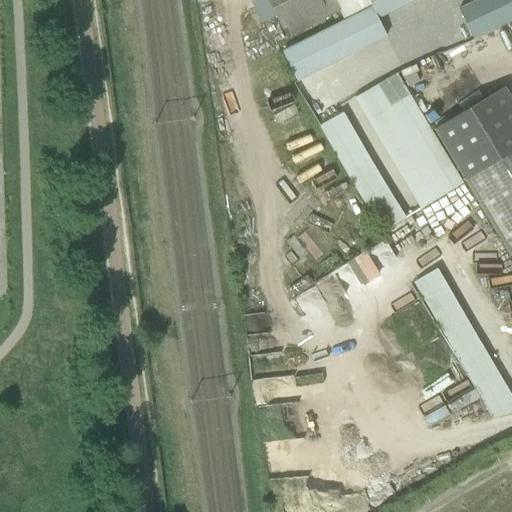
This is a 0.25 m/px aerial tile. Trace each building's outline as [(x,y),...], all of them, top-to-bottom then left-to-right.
[(396,10),(391,0),(368,0),(372,8),(378,19),(396,10)] [(413,0),(391,0),(396,10),(414,1),(413,0)] [(497,0),(478,0),(476,1),(490,30),(508,21),(497,0)] [(511,0),(497,0),(508,21),(511,19),(511,0)] [(476,1),(458,10),(472,38),(490,30),(476,1)] [(387,37),(378,19),(372,8),(337,26),(351,55),(387,37)] [(351,55),(337,26),(283,52),(297,81),(351,55)] [(511,96),(445,137),(511,246),(511,96)] [(427,262),(348,110),(324,122),(403,274),(427,262)] [(461,359),(494,421),(511,411),(511,397),(465,308),(435,323),(416,286),(398,296),(438,372),(461,359)]
